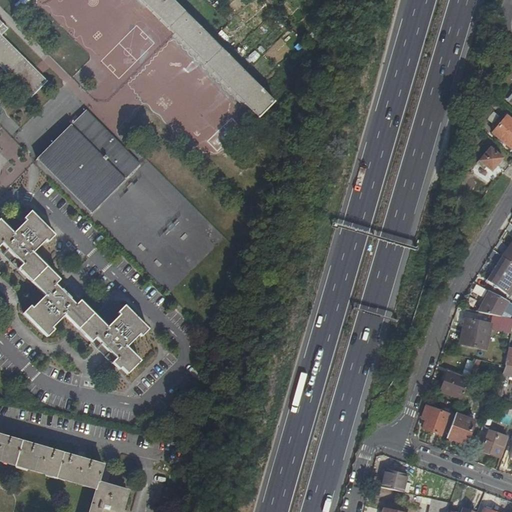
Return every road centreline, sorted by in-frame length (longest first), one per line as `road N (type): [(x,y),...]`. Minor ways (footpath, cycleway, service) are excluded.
road 1 (motorway): [(311,511),(460,0)]
road 2 (motorway): [(420,0),(272,511)]
road 3 (residential): [(511,196),(446,303),(398,444)]
road 4 (unknown): [(0,278),(14,293),(18,330),(85,363),(91,397)]
road 5 (residential): [(511,488),(398,444)]
